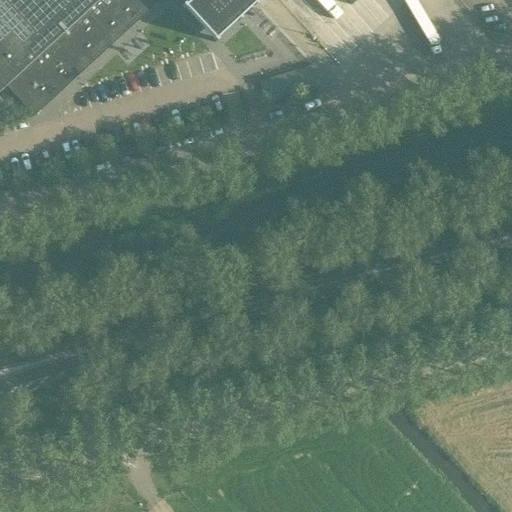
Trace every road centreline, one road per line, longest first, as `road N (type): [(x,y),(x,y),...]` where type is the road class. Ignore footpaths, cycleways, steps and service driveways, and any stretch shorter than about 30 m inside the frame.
road 1 (unclassified): [(0,211),(511,60)]
road 2 (unclassified): [(0,484),(511,344)]
road 3 (primary): [(0,375),(511,239)]
road 4 (unknown): [(0,147),(208,75),(224,84),(238,140)]
road 5 (unknown): [(276,0),(355,106)]
